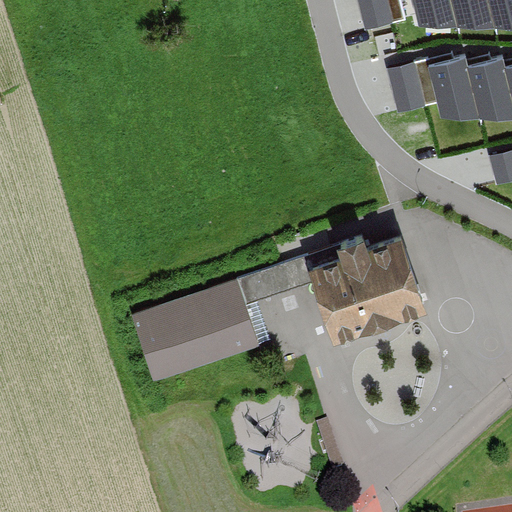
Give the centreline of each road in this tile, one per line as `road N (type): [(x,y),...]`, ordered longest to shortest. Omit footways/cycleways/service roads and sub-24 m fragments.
road 1 (residential): [(320,0),(345,94),(381,147),(428,184),(511,226)]
road 2 (unclassified): [(511,391),(380,511)]
